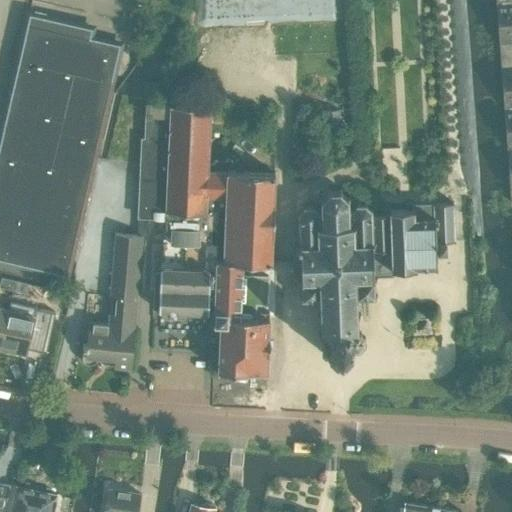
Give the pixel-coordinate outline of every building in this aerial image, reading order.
[(497,22),(511,20),(511,0),(496,2),(497,22)] [(511,20),(497,22),(500,54),(511,53),(511,20)] [(0,257),(67,273),(105,105),(119,43),(27,22),(0,142),(0,257)] [(511,53),(500,54),(502,87),(511,85),(511,53)] [(511,85),(502,87),(504,107),(511,106),(511,85)] [(167,211),(166,211),(165,227),(162,227),(160,269),(154,268),(152,307),(214,309),(216,259),(217,259),(219,209),(206,209),(207,196),(208,171),(210,106),(146,104),(145,138),(141,138),(138,214),(151,215),(152,214),(153,214),(153,213),(153,211),(167,211)] [(214,109),(213,123),(224,123),(232,124),(233,110),(214,109)] [(327,131),(340,130),(339,109),(326,109),(327,131)] [(380,177),(386,173),(386,165),(380,162),(373,166),(373,173),(380,177)] [(273,172),(228,170),(228,172),(208,171),(207,196),(226,197),(224,259),(225,260),(242,261),(270,262),(271,232),(273,232),(274,202),(272,202),(273,172)] [(302,205),(303,207),(300,210),(298,209),(297,210),(299,212),(299,225),(296,225),(296,228),(297,228),(297,243),(296,243),(296,245),(298,245),(298,248),(293,248),(295,279),(299,279),(299,281),(302,280),(303,297),(301,297),(301,299),(303,299),(303,301),(305,301),(305,298),(320,298),(321,313),(318,314),(318,316),(321,316),(322,333),(319,333),(319,336),(322,335),(322,337),(325,337),(325,335),(326,335),(326,336),(330,336),(330,339),(325,339),(322,342),(323,345),(325,348),(330,348),(330,351),(327,351),(327,354),(330,354),(331,358),(334,358),(334,354),(348,353),(349,357),(352,357),(352,353),(356,353),(356,351),(359,351),(359,352),(361,352),(361,350),(364,346),(366,347),(367,344),(365,343),(364,338),(367,337),(366,335),(364,336),(362,334),(362,331),(359,331),(358,315),(361,315),(361,312),(359,312),(358,296),(374,295),(374,298),(376,298),(376,296),(379,295),(379,293),(376,293),(375,277),(379,277),(378,275),(395,275),(395,269),(418,268),(418,266),(439,265),(439,250),(447,249),(447,240),(456,240),(454,200),(435,201),(434,202),(414,203),(414,208),(391,209),(391,213),(373,213),(373,210),(374,208),(372,206),(371,207),(367,203),(367,201),(365,201),(365,203),(359,203),(357,201),(355,203),(357,204),(353,208),(352,207),(349,207),(349,198),(351,197),(350,195),(348,196),(341,190),(342,188),(340,187),(339,190),(331,190),(330,188),(328,188),(329,190),(323,197),(320,196),(319,198),(321,199),(322,208),(319,208),(319,210),(317,210),(313,206),(314,204),(312,204),(311,205),(304,206),(304,204),(302,205)] [(135,326),(137,299),(143,235),(115,232),(110,296),(107,323),(89,322),(87,343),(83,342),(82,355),(83,359),(85,363),(89,364),(94,364),(97,361),(99,357),(115,358),(114,367),(131,368),(135,326)] [(252,317),(240,316),(242,261),(225,260),(224,259),(216,259),(214,309),(215,309),(214,322),(220,322),(217,371),(250,372),(250,370),(266,370),(267,352),(269,352),(270,337),(267,337),(268,311),(252,311),(252,317)] [(0,286),(13,290),(15,281),(1,278),(0,281),(0,286)] [(26,293),(28,284),(15,281),(13,290),(26,293)] [(0,345),(0,346),(9,309),(0,307),(0,345)] [(26,352),(34,315),(9,309),(0,346),(26,352)] [(3,511),(9,484),(0,482),(0,511),(3,511)] [(52,511),(56,493),(17,486),(11,511),(52,511)] [(137,511),(140,493),(108,487),(103,511),(137,511)] [(212,507),(211,503),(204,502),(201,505),(192,503),(189,511),(214,511),(215,507),(212,507)] [(426,511),(427,505),(405,502),(403,511),(426,511)]
